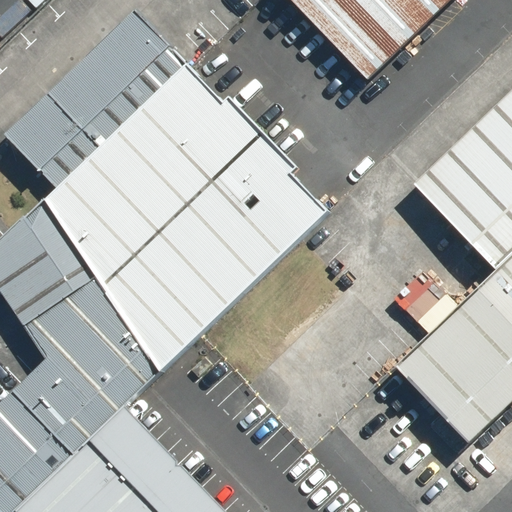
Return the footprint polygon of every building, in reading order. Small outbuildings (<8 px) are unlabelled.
[(298,0),(378,83),(465,0),(298,0)] [(0,511),(15,511),(320,216),(122,14),(0,133),(0,158),(23,202),(0,223),(0,338),(21,367),(0,387),(0,511)] [(511,98),(401,204),(469,276),(367,371),(436,444),(511,372),(511,98)] [(178,511),(200,489),(128,409),(21,511),(178,511)] [(222,511),(200,489),(178,511),(222,511)]
